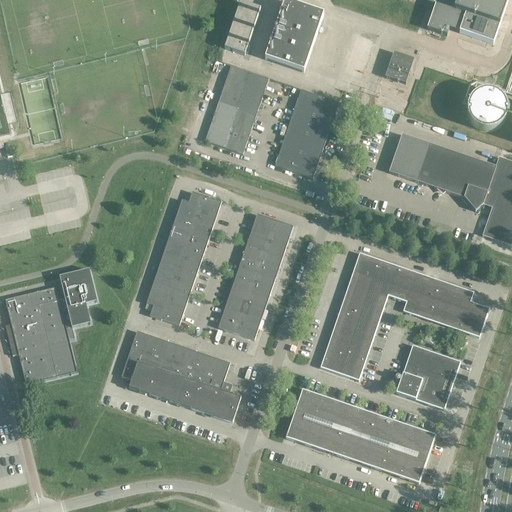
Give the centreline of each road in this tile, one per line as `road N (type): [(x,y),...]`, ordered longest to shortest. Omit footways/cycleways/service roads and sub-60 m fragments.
road 1 (residential): [(233,498),(325,217)]
road 2 (unclassified): [(42,511),(137,489),(188,487),(233,498)]
road 3 (unknown): [(302,222),(256,363)]
